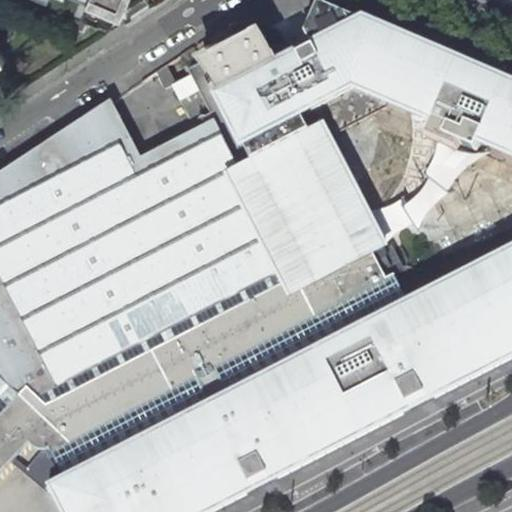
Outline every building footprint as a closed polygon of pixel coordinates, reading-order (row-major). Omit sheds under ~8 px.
[(92,0),(87,12),(115,24),(120,13),(124,0),(125,0),(132,3),(136,0),(153,0),(155,2),(157,0),(92,0)] [(125,0),(124,0),(120,13),(131,18),(155,2),(153,0),(136,0),(132,3),(125,0)] [(246,179),(317,145),(385,111),(387,109),(387,108),(388,107),(456,136),(511,159),(511,91),(499,96),(488,81),(472,73),(473,70),(322,4),(318,5),(311,23),(308,25),(309,29),(298,35),(267,50),(259,34),(228,50),(189,69),(215,120),(246,179)] [(181,62),(195,55),(192,49),(179,57),(181,62)] [(157,72),(166,87),(171,85),(177,82),(168,65),(157,72)] [(373,255),(317,145),(246,179),(215,120),(140,158),(120,119),(111,102),(75,126),(0,175),(0,475),(30,443),(32,445),(33,446),(35,447),(37,448),(39,448),(41,449),(43,449),(45,449),(47,448),(49,448),(67,483),(408,307),(393,276),(386,280),(373,255)] [(373,255),(386,280),(393,276),(404,270),(391,245),(385,249),(373,255)] [(511,253),(408,307),(67,483),(48,492),(61,502),(59,505),(67,511),(69,509),(72,511),(212,511),(248,493),(251,484),(277,471),(286,474),(393,419),(397,409),(425,395),(434,398),(511,357),(511,253)] [(0,475),(0,511),(72,511),(69,509),(67,511),(59,505),(61,502),(48,492),(67,483),(49,448),(47,448),(45,449),(43,449),(41,449),(39,448),(37,448),(35,447),(33,446),(32,445),(30,443),(0,475)]
